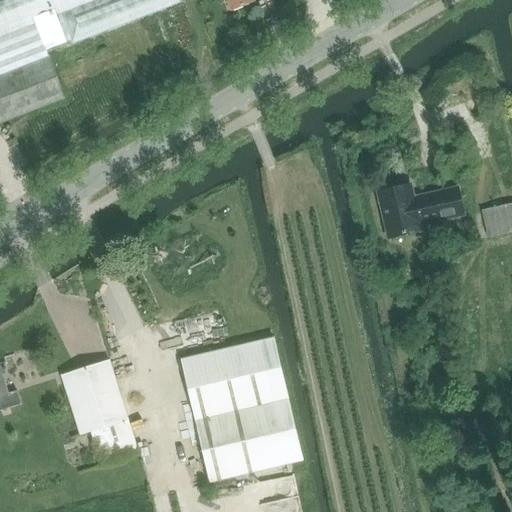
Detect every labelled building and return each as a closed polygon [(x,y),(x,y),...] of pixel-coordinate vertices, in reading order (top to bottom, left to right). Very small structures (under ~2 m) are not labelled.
[(46,51),(72,41),(73,44),(181,2),(180,0),(0,0),(0,50),(39,35),(46,51)] [(227,0),(232,12),(255,3),(254,0),(227,0)] [(46,51),(39,35),(0,50),(0,123),(64,99),(46,51)] [(471,154),(454,161),(462,177),(478,170),(471,154)] [(414,202),(410,186),(378,193),(389,239),(421,232),(419,225),(464,215),(458,189),(421,197),(422,200),(414,202)] [(511,233),(511,204),(483,211),(489,238),(511,233)] [(225,260),(250,255),(246,236),(221,241),(225,260)] [(109,264),(67,281),(71,291),(56,297),(76,346),(109,333),(102,317),(127,307),(109,264)] [(210,484),(302,463),(275,341),(182,362),(210,484)] [(102,467),(139,455),(111,363),(64,377),(83,436),(92,434),(102,467)] [(0,411),(20,406),(17,393),(8,396),(0,367),(0,411)]
